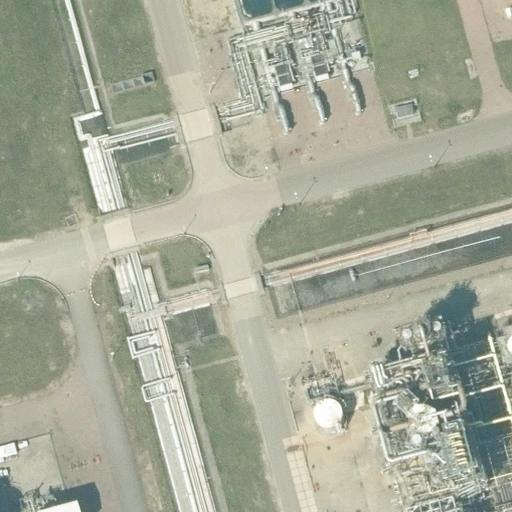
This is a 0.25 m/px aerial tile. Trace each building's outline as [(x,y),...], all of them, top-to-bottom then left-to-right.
[(232,0),(240,27),(339,0),(338,0),(232,0)] [(310,66),(315,85),(327,82),(322,63),(310,66)] [(274,75),(280,95),(291,92),(286,72),(274,75)] [(411,107),(395,111),(397,121),(413,117),(411,107)] [(211,334),(213,345),(237,340),(234,329),(211,334)] [(314,413),(315,420),(319,426),(326,429),(334,428),(339,423),(341,415),(339,409),(335,404),(329,402),(322,403),(317,407),(314,413)] [(32,500),(33,511),(75,511),(72,493),(32,500)]
